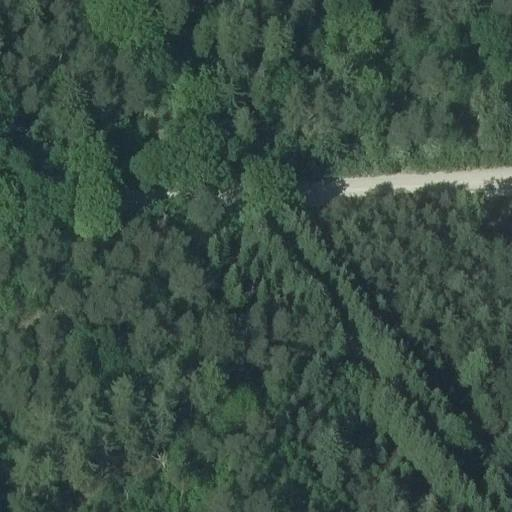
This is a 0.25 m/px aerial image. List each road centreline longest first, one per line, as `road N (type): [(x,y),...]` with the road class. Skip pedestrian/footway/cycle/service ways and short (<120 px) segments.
road 1 (track): [(232,192),(511,175)]
road 2 (track): [(0,203),(232,192)]
road 3 (track): [(487,511),(344,328)]
road 4 (track): [(232,192),(198,153),(113,0)]
road 5 (track): [(344,328),(267,225),(232,192)]
